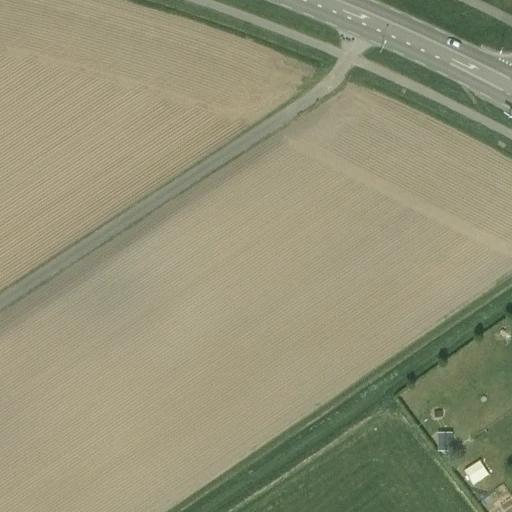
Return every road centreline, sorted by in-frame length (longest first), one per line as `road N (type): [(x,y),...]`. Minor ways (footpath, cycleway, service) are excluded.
road 1 (primary): [(280,0),(511,104)]
road 2 (primary): [(511,72),(349,0)]
